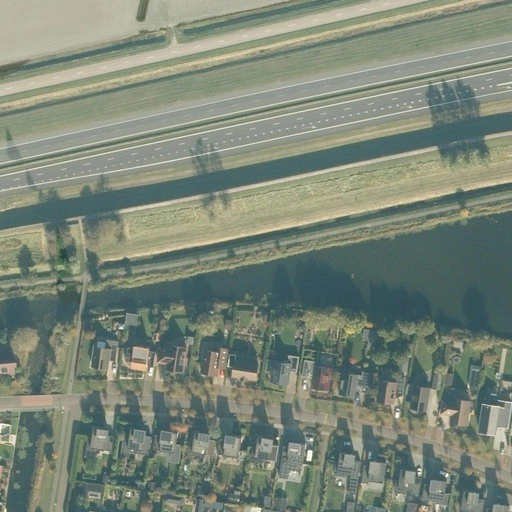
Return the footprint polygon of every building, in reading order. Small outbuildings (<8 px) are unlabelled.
[(125,322),(136,323),(137,315),(126,313),(125,322)] [(105,348),(94,347),(92,367),(108,369),(110,356),(116,357),(118,342),(106,340),(105,348)] [(134,348),(127,347),(125,361),(132,362),(131,365),(146,367),(147,364),(153,366),(156,352),(149,351),(150,348),(134,345),(134,348)] [(160,347),(158,362),(168,363),(167,369),(182,372),(184,365),(185,365),(186,358),(185,358),(186,348),(170,346),(170,349),(160,347)] [(218,367),(225,368),(228,349),(215,347),(214,352),(204,350),(201,373),(217,375),(218,367)] [(0,374),(13,374),(13,366),(15,366),(14,358),(12,358),(11,350),(0,351),(0,374)] [(236,355),(230,354),(228,366),(234,367),(232,377),(256,380),(258,364),(235,360),(236,355)] [(266,360),(264,371),(273,373),(271,382),(287,384),(289,372),(296,373),(299,357),(289,356),(287,363),(274,361),(266,360)] [(408,358),(400,357),(398,371),(406,372),(408,358)] [(317,362),(305,360),(302,378),(309,379),(309,378),(313,378),(311,388),(327,390),(330,368),(317,366),(317,362)] [(469,389),(476,390),(479,370),(472,369),(469,389)] [(362,376),(342,373),(339,394),(354,396),(355,390),(357,391),(360,388),(361,386),(368,387),(371,373),(363,372),(362,376)] [(452,385),(454,374),(445,373),(444,384),(452,385)] [(442,376),(434,375),(432,389),(440,390),(442,376)] [(394,382),(380,380),(376,401),(394,404),(396,394),(401,395),(402,395),(405,378),(395,376),(394,382)] [(429,388),(414,386),(410,408),(426,410),(429,388)] [(453,402),(443,401),(441,414),(448,415),(448,414),(452,414),(450,422),(467,425),(470,402),(454,399),(453,402)] [(483,404),(479,431),(495,434),(496,424),(500,424),(499,426),(507,428),(511,403),(499,401),(498,407),(483,404)] [(111,451),(112,451),(114,436),(107,435),(108,431),(103,431),(103,429),(94,428),(92,438),(88,437),(88,438),(89,438),(87,450),(99,452),(99,453),(100,453),(100,449),(105,450),(105,448),(111,449),(111,451)] [(136,453),(148,455),(151,437),(145,436),(145,431),(131,428),(129,438),(126,438),(124,451),(136,453)] [(155,435),(153,449),(171,452),(170,462),(179,463),(181,445),(176,444),(178,433),(163,431),(162,436),(155,435)] [(189,454),(201,456),(201,454),(213,455),(215,441),(209,440),(209,434),(195,432),(193,442),(190,442),(189,454)] [(219,439),(217,454),(238,457),(241,438),(227,435),(226,440),(219,439)] [(252,459),(264,461),(265,459),(276,460),(278,446),(272,445),(272,439),(258,437),(256,447),(253,447),(252,459)] [(299,472),(301,464),(302,464),(305,444),(295,443),(295,444),(291,443),(290,447),(283,446),(280,469),(299,472)] [(354,461),(355,455),(340,453),(338,465),(336,465),(336,464),(334,475),(346,477),(346,476),(345,476),(346,475),(346,474),(351,474),(351,477),(358,479),(361,462),(354,461)] [(370,467),(364,466),(361,483),(368,484),(367,489),(382,491),(386,463),(371,461),(370,467)] [(412,491),(411,494),(419,495),(421,478),(415,477),(416,471),(401,469),(399,482),(397,481),(397,480),(396,480),(394,491),(407,493),(406,492),(406,490),(412,491)] [(358,479),(351,477),(348,494),(356,495),(358,479)] [(424,484),(422,501),(429,502),(430,499),(435,500),(435,501),(434,502),(433,503),(446,505),(448,493),(447,493),(447,494),(445,494),(447,481),(432,479),(431,485),(424,484)] [(147,489),(155,490),(156,483),(148,482),(147,489)] [(209,491),(199,490),(197,498),(208,500),(209,491)] [(482,511),(484,500),(478,499),(479,493),(464,491),(461,510),(470,511),(482,511)] [(240,494),(230,493),(228,501),(238,503),(240,494)] [(173,503),(174,495),(165,494),(164,502),(173,503)] [(263,507),(269,508),(271,497),(264,496),(263,507)] [(285,510),(287,499),(277,497),(277,501),(274,501),(272,508),(285,510)] [(408,503),(406,511),(415,511),(417,504),(408,503)] [(508,511),(509,506),(494,503),(493,509),(487,508),(486,511),(508,511)]
